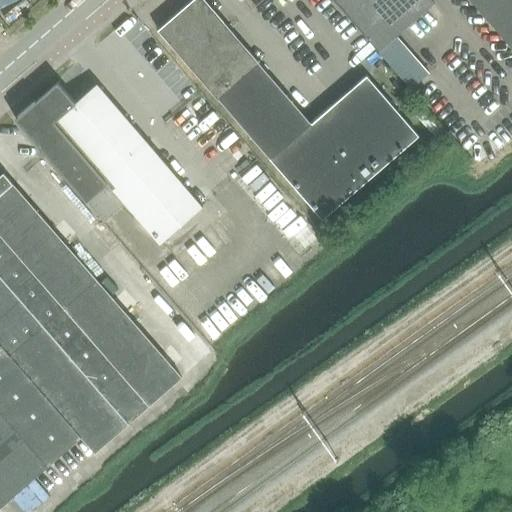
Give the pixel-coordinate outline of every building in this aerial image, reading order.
[(368,78),(314,126),(218,16),(204,0),(195,0),(159,31),(322,220),(364,184),(419,135),(368,78)] [(380,52),(382,50),(390,43),(393,40),(410,26),(416,33),(432,19),(431,18),(440,10),(435,4),(430,0),(332,0),(379,53),(380,52)] [(511,0),(469,0),(511,49),(511,0)] [(390,43),(382,50),(386,54),(393,48),(390,43)] [(76,104),(58,83),(38,101),(17,119),(16,120),(87,202),(104,223),(127,203),(161,244),(203,207),(97,85),(76,104)] [(0,508),(83,436),(96,452),(182,378),(4,174),(0,176),(0,508)]
